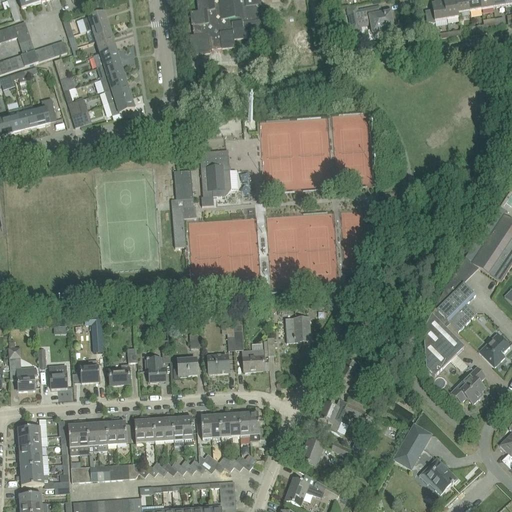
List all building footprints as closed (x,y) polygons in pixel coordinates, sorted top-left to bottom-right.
[(7,0),(10,10),(16,8),(12,0),(7,0)] [(17,0),(21,10),(34,6),(31,0),(17,0)] [(245,0),(194,0),(196,13),(187,14),(192,55),(235,50),(234,41),(243,40),(240,22),(243,22),(241,7),(247,6),(245,0)] [(435,22),(440,22),(445,21),(447,21),(444,5),(444,4),(443,0),(437,1),(434,1),(435,4),(432,4),(433,11),(425,12),(427,24),(428,24),(433,25),(435,24),(435,22)] [(449,0),(450,4),(444,4),(444,5),(447,21),(453,20),(459,19),(458,15),(455,0),(449,0)] [(455,0),(458,15),(459,19),(459,20),(462,19),(461,14),(465,14),(470,13),(467,0),(455,0)] [(467,0),(470,13),(482,11),(479,0),(467,0)] [(479,0),(482,11),(490,10),(493,9),(492,0),(479,0)] [(492,0),(493,9),(503,7),(505,7),(504,0),(492,0)] [(15,22),(20,21),(16,8),(10,10),(15,22)] [(357,12),(357,8),(348,10),(352,33),(361,32),(360,28),(371,26),(373,35),(394,31),(390,14),(376,16),(375,9),(357,12)] [(83,21),(87,34),(108,27),(104,14),(83,21)] [(496,29),(505,27),(504,19),(495,20),(496,29)] [(495,20),(486,21),(487,26),(488,30),(496,29),(495,20)] [(68,39),(74,38),(68,22),(63,24),(68,39)] [(76,24),(80,34),(85,33),(81,22),(76,24)] [(16,33),(27,30),(25,24),(14,28),(16,33)] [(108,27),(87,34),(90,46),(96,44),(112,39),(108,27)] [(12,41),(18,39),(16,33),(14,28),(8,30),(12,41)] [(6,43),(12,41),(8,30),(2,32),(6,43)] [(18,39),(29,35),(27,30),(16,33),(18,39)] [(19,45),(31,41),(29,35),(18,39),(19,45)] [(72,52),(78,50),(74,38),(68,39),(72,52)] [(100,56),(116,51),(112,39),(96,44),(100,56)] [(21,51),(33,47),(31,41),(19,45),(21,51)] [(61,57),(67,55),(63,43),(58,45),(61,57)] [(56,58),(61,57),(58,45),(52,47),(56,58)] [(23,56),(35,53),(33,47),(21,51),(23,56)] [(50,60),(56,58),(52,47),(46,49),(50,60)] [(44,62),(50,60),(46,49),(40,51),(44,62)] [(76,63),(82,61),(78,50),(72,52),(76,63)] [(39,64),(44,62),(40,51),(35,53),(39,64)] [(100,56),(93,58),(97,70),(120,63),(116,51),(100,56)] [(25,69),(39,64),(35,53),(23,56),(21,57),(25,69)] [(19,71),(25,69),(21,57),(15,59),(19,71)] [(13,73),(19,71),(15,59),(9,61),(13,73)] [(8,74),(13,73),(9,61),(4,63),(8,74)] [(65,80),(67,79),(62,61),(54,63),(60,82),(65,80)] [(120,63),(97,70),(101,82),(124,75),(120,63)] [(36,69),(23,73),(25,79),(38,74),(36,69)] [(12,77),(14,82),(19,81),(20,85),(26,83),(25,79),(23,73),(12,77)] [(124,75),(101,82),(105,94),(127,87),(124,75)] [(12,77),(0,81),(2,86),(14,82),(12,77)] [(65,80),(60,82),(64,94),(69,92),(65,80)] [(108,106),(131,99),(127,87),(105,94),(108,106)] [(69,92),(64,94),(68,106),(73,104),(72,100),(69,92)] [(112,118),(135,111),(131,99),(108,106),(112,118)] [(43,111),(34,113),(38,129),(51,126),(50,123),(57,121),(52,101),(42,103),(43,111)] [(71,118),(88,112),(84,101),(73,104),(68,106),(71,118)] [(26,132),(22,116),(20,109),(8,112),(10,119),(14,136),(26,132)] [(71,118),(75,130),(92,125),(88,112),(71,118)] [(26,132),(38,129),(34,113),(22,116),(26,132)] [(0,132),(1,139),(14,136),(10,119),(0,121),(0,132)] [(207,208),(214,208),(213,199),(225,198),(231,191),(230,173),(231,172),(230,168),(229,157),(200,160),(203,199),(201,199),(202,208),(207,208)] [(178,173),(174,174),(174,175),(175,184),(176,202),(184,202),(184,210),(183,210),(184,221),(195,220),(194,209),(193,201),(192,183),(191,172),(184,173),(183,173),(182,173),(179,173),(178,173)] [(500,209),(466,260),(467,260),(472,264),(472,265),(479,270),(501,284),(511,266),(511,222),(504,217),(506,213),(505,212),(500,209)] [(175,250),(186,249),(184,223),(183,210),(172,211),(175,250)] [(445,292),(435,310),(450,325),(458,334),(474,319),(477,316),(474,313),(467,306),(476,297),(469,290),(464,285),(455,276),(445,292)] [(435,310),(423,332),(426,369),(435,378),(451,362),(461,373),(467,368),(456,357),(465,349),(446,329),(450,325),(435,310)] [(101,319),(85,319),(85,327),(92,327),(94,355),(104,354),(101,319)] [(311,344),(309,320),(293,321),(294,338),(294,339),(294,341),(295,341),(295,345),(311,344)] [(235,352),(243,352),(242,327),(234,327),(234,329),(233,329),(235,352)] [(228,353),(235,352),(233,329),(227,329),(228,353)] [(202,350),(200,330),(191,330),(191,337),(189,337),(190,350),(202,350)] [(490,349),(482,357),(494,369),(505,359),(503,357),(505,355),(504,354),(510,349),(497,336),(487,346),(490,349)] [(268,358),(275,358),(274,339),(267,340),(268,358)] [(9,351),(8,351),(9,360),(10,372),(17,372),(16,360),(20,360),(20,350),(15,351),(9,351)] [(128,365),(137,364),(136,350),(127,351),(128,365)] [(39,370),(46,370),(45,352),(38,352),(39,370)] [(262,358),(262,352),(243,353),(244,374),(264,373),(263,358),(262,358)] [(209,376),(229,375),(227,358),(208,359),(209,376)] [(149,362),(149,361),(147,361),(147,362),(145,362),(145,373),(149,373),(150,385),(166,383),(165,371),(162,371),(161,361),(149,362)] [(179,379),(197,377),(196,361),(178,362),(179,379)] [(344,369),(333,386),(342,391),(345,393),(348,389),(354,393),(362,380),(356,376),(354,375),(358,368),(355,366),(347,361),(342,368),(344,369)] [(81,375),(72,376),(73,384),(81,383),(81,385),(99,384),(99,374),(98,369),(98,362),(88,363),(89,370),(82,370),(80,370),(81,375)] [(120,367),(120,371),(109,372),(110,387),(130,386),(129,371),(128,367),(120,367)] [(51,378),(50,378),(50,381),(51,391),(67,390),(67,380),(67,377),(66,368),(60,368),(50,369),(51,378)] [(473,407),(481,398),(479,397),(485,391),(479,385),(486,378),(477,370),(451,395),(461,405),(466,400),(473,407)] [(18,393),(35,392),(34,379),(36,379),(36,371),(20,372),(21,374),(17,374),(18,393)] [(366,406),(351,398),(347,405),(363,412),(371,416),(374,409),(367,405),(366,406)] [(325,404),(318,421),(328,425),(325,431),(335,435),(341,438),(342,436),(337,433),(339,428),(341,424),(346,413),(360,419),(363,412),(347,405),(339,401),(336,408),(335,408),(325,404)] [(252,411),(248,412),(248,416),(250,438),(250,443),(267,442),(266,430),(259,431),(258,414),(258,416),(252,416),(252,411)] [(222,440),(231,440),(229,413),(225,413),(226,418),(220,418),(222,440)] [(233,417),(232,413),(229,413),(231,440),(240,439),(239,417),(233,417)] [(184,443),(182,416),(178,416),(178,421),(173,421),(174,444),(175,448),(184,448),(184,443)] [(186,416),(182,416),(184,443),(184,448),(194,447),(193,442),(193,429),(192,419),(191,419),(191,420),(186,420),(186,416)] [(248,416),(239,417),(240,439),(250,438),(248,416)] [(149,423),(148,418),(144,419),(146,445),(155,445),(154,423),(149,423)] [(201,419),(201,418),(202,442),(212,441),(211,419),(201,419)] [(212,441),(222,440),(220,418),(211,419),(212,441)] [(146,445),(144,419),(140,419),(141,424),(135,424),(135,423),(134,423),(136,446),(146,445)] [(120,425),(119,420),(115,421),(117,447),(127,447),(127,445),(131,444),(130,427),(126,427),(125,424),(125,425),(120,425)] [(112,426),(106,426),(108,448),(117,447),(115,421),(111,421),(112,426)] [(165,444),(174,444),(173,421),(163,422),(165,444)] [(155,445),(165,444),(163,422),(154,423),(155,445)] [(69,427),(68,428),(69,438),(70,451),(70,458),(80,457),(80,450),(78,423),(74,424),(74,428),(69,429),(69,427)] [(82,428),(82,423),(78,423),(80,450),(89,449),(87,427),(82,428)] [(511,434),(507,439),(500,447),(509,456),(510,457),(511,458),(511,457),(511,425),(510,428),(511,429),(510,431),(511,433),(511,434)] [(106,426),(97,427),(98,449),(99,454),(109,453),(108,448),(106,426)] [(97,427),(87,427),(89,449),(93,449),(93,454),(99,454),(97,427)] [(411,471),(431,437),(414,427),(394,461),(411,471)] [(40,439),(40,430),(41,430),(41,429),(17,431),(18,431),(19,441),(40,439)] [(20,450),(41,449),(40,439),(19,441),(20,450)] [(316,469),(323,448),(308,443),(301,463),(316,469)] [(355,444),(351,452),(362,457),(366,449),(355,444)] [(358,464),(361,457),(335,445),(332,452),(358,464)] [(20,460),(41,458),(41,449),(20,450),(20,460)] [(199,457),(199,466),(200,466),(206,471),(211,475),(215,470),(210,466),(204,461),(199,457)] [(511,459),(510,457),(503,464),(511,473),(511,459)] [(21,469),(42,468),(41,458),(20,460),(21,469)] [(253,468),(257,463),(251,458),(247,463),(253,468)] [(240,473),(244,468),(238,464),(232,459),(228,464),(234,469),(240,473)] [(253,468),(247,463),(242,459),(238,464),(244,468),(249,473),(253,468)] [(230,474),(234,469),(228,464),(223,460),(219,465),(225,470),(225,469),(230,474)] [(451,477),(436,462),(437,461),(437,460),(419,478),(428,486),(429,485),(440,496),(444,493),(451,486),(452,487),(454,486),(453,486),(458,481),(452,476),(451,477)] [(221,474),(225,470),(219,465),(213,461),(210,466),(215,470),(221,474)] [(202,476),(206,471),(200,466),(194,462),(191,467),(196,471),(202,476)] [(183,477),(187,472),(181,468),(175,463),(172,468),(177,473),(183,477)] [(192,477),(196,471),(191,467),(185,463),(181,468),(187,472),(192,477)] [(164,479),(168,473),(162,469),(156,464),(153,470),(158,474),(164,479)] [(173,478),(177,473),(172,468),(166,464),(162,469),(168,473),(173,478)] [(154,479),(158,474),(153,470),(147,465),(143,470),(149,475),(154,479)] [(129,481),(135,481),(139,475),(135,472),(134,466),(128,466),(129,481)] [(145,480),(149,475),(143,470),(138,466),(134,466),(135,472),(139,475),(145,480)] [(42,468),(21,469),(22,478),(43,477),(42,468)] [(22,478),(17,479),(17,483),(22,483),(22,488),(21,488),(31,488),(44,487),(44,486),(43,486),(43,482),(48,482),(48,477),(43,477),(22,478)] [(314,489),(294,481),(286,503),(300,508),(305,494),(321,500),(323,496),(334,501),(338,495),(317,483),(314,489)] [(48,482),(43,482),(43,486),(44,486),(44,487),(45,487),(46,491),(55,490),(69,489),(69,483),(54,484),(48,482)] [(175,488),(172,488),(172,493),(173,499),(178,499),(178,492),(182,492),(182,487),(175,488)] [(41,506),(41,497),(42,496),(19,498),(20,498),(20,507),(41,506)]
